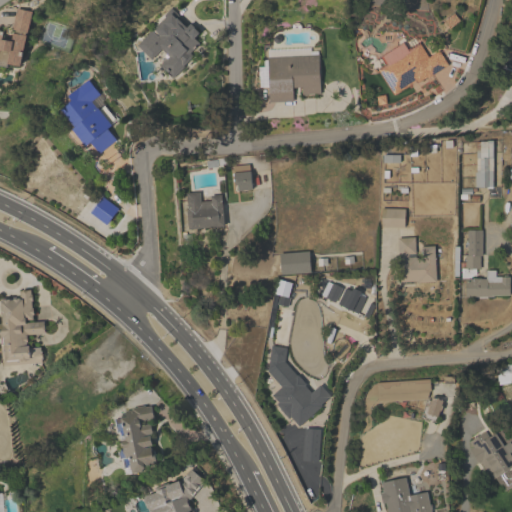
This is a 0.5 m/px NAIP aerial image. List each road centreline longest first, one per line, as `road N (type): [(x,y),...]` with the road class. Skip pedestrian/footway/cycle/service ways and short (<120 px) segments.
road 1 (primary): [(290,511),(227,394),(163,316),(102,264),(0,203)]
road 2 (residential): [(234,143),(355,134),(444,106),(475,67),(496,0)]
road 3 (residential): [(333,511),(344,417),(359,378),(393,364),(511,352)]
road 4 (residential): [(117,307),(149,263),(144,156),(152,147),(234,143)]
road 5 (primary): [(117,307),(197,393),(256,484)]
road 6 (residential): [(234,143),(232,0)]
